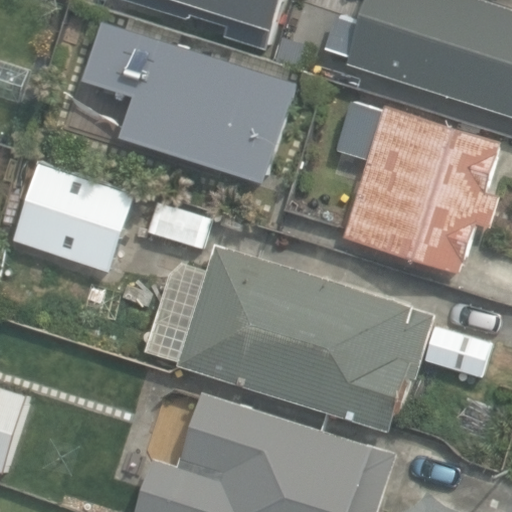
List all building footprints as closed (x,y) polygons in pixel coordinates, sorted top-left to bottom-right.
[(136,0),(192,18),(192,14),(229,24),(226,34),(271,49),(285,0),(136,0)] [(511,3),(500,0),(374,0),(356,64),(511,108),(511,3)] [(270,182),(302,81),(106,19),(87,78),(136,94),(123,136),(270,182)] [(0,56),(0,100),(38,114),(52,75),(0,56)] [(338,149),(370,158),(347,235),(465,271),(479,220),(494,224),(502,193),(491,189),(505,138),(388,101),(385,108),(355,98),(338,149)] [(137,187),(44,158),(17,238),(112,269),(137,187)] [(142,226),(196,245),(207,214),(152,195),(142,226)] [(181,359),(180,364),(392,429),(408,373),(419,377),(440,311),(219,241),(210,268),(186,260),(172,275),(150,351),(181,359)] [(46,396),(0,382),(0,466),(23,474),(46,396)] [(181,463),(158,455),(139,511),(379,511),(400,450),(339,430),(337,435),(329,432),(330,428),(229,395),(228,399),(221,397),(222,394),(205,388),(181,463)]
